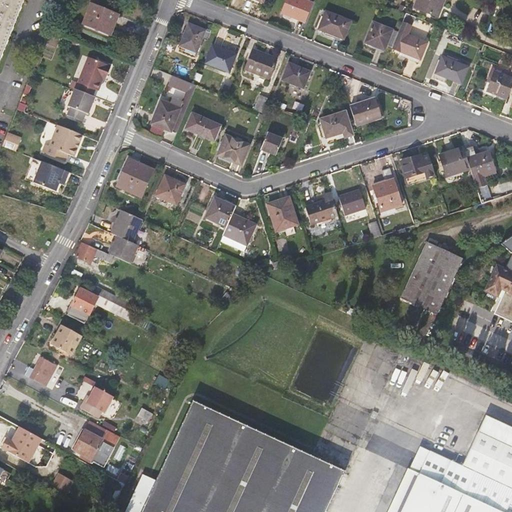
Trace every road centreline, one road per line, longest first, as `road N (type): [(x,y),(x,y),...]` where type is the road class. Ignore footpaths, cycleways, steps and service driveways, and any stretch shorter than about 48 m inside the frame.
road 1 (residential): [(114,130),(248,186),(417,135),(457,109)]
road 2 (residential): [(183,0),(457,109)]
road 3 (residential): [(0,364),(114,130)]
road 4 (residential): [(169,0),(114,130)]
